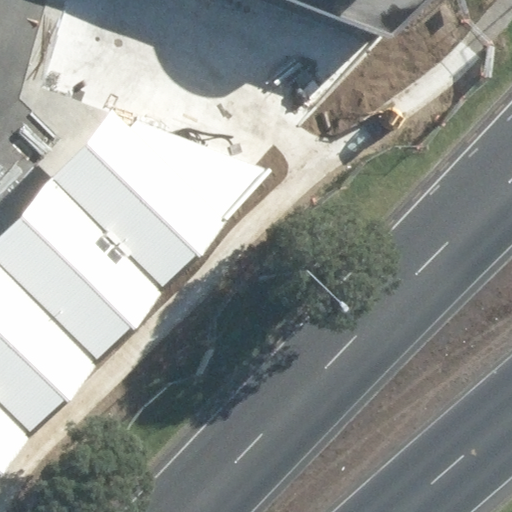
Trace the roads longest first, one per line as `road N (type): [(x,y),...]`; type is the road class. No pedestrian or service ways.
road 1 (primary): [(179,511),(511,183)]
road 2 (primary): [(511,423),(409,511)]
